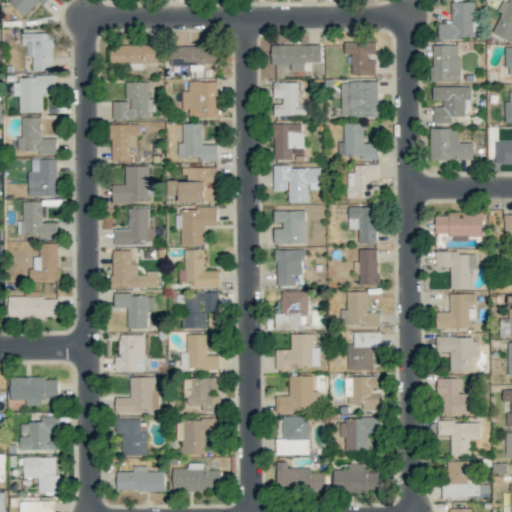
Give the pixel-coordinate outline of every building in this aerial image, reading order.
[(9,0),(8,1),(24,16),(38,1),(42,5),(47,0),(9,0)] [(503,0),(501,0),(497,11),(501,12),(492,33),(511,41),(511,0),(509,0),(509,2),(503,0)] [(473,1),(451,2),(451,22),(438,22),(438,38),(474,37),(473,1)] [(33,70),(52,70),(51,32),(22,33),(22,45),(26,45),(26,56),(32,56),(33,70)] [(376,59),(367,59),(367,53),(376,53),(376,42),(344,42),(344,53),(352,53),(351,74),(375,75),(376,59)] [(159,45),(110,44),(110,62),(158,62),(159,45)] [(272,44),(272,64),(291,64),(291,70),(310,70),(310,62),(321,61),(321,44),(272,44)] [(459,44),(432,45),(432,81),(460,80),(459,44)] [(170,64),(215,65),(215,46),(171,45),(170,64)] [(19,112),(43,112),(42,94),(55,94),(55,76),(14,77),(14,95),(19,95),(19,112)] [(182,108),(189,108),(189,117),(217,118),(218,81),(188,80),(188,91),(182,90),(182,108)] [(341,81),(342,116),(379,115),(378,81),(341,81)] [(149,82),(125,82),(126,101),(113,101),(113,119),(153,119),(152,98),(149,98),(149,82)] [(306,115),(305,103),(298,103),(298,82),(273,82),(274,97),(282,97),(282,104),(274,104),(274,115),(306,115)] [(433,86),(433,100),(442,100),(443,106),(433,106),(433,123),(452,123),(452,116),(465,116),(465,108),(471,108),(471,86),(433,86)] [(22,117),(21,137),(18,137),(17,152),(56,152),(56,138),(42,138),(42,117),(22,117)] [(378,143),(364,143),(364,122),(343,122),(344,141),(338,141),(338,156),(362,155),(362,159),(378,159),(378,143)] [(183,123),(182,143),(178,143),(178,157),(217,158),(217,144),(202,144),(202,123),(183,123)] [(274,159),(293,159),(293,154),(304,154),(303,123),(273,123),(274,159)] [(111,161),(130,160),(130,147),(136,147),(136,136),(140,136),(140,124),(111,124),(111,161)] [(473,159),(473,142),(459,142),(458,128),(430,128),(431,159),(473,159)] [(511,140),(495,140),(495,160),(511,160),(511,140)] [(29,196),(59,196),(57,158),(31,159),(31,170),(28,170),(29,196)] [(348,172),(347,197),(378,198),(379,186),(370,185),(370,179),(379,179),(379,164),(354,164),(354,172),(348,172)] [(112,201),(155,200),(154,182),(149,182),(149,165),(125,166),(125,184),(112,184),(112,201)] [(288,202),(309,202),(308,189),(320,189),(320,166),(273,167),(273,190),(288,189),(288,202)] [(217,167),(184,167),(184,180),(168,180),(167,195),(179,195),(179,202),(213,202),(213,181),(217,181),(217,167)] [(42,201),(22,201),(23,221),(18,221),(18,236),(57,236),(57,222),(42,222),(42,201)] [(358,242),(376,243),(377,207),(348,206),(348,228),(358,229),(358,242)] [(148,207),(129,207),(129,229),(114,229),(114,244),(154,244),(154,227),(149,227),(148,207)] [(180,244),(205,244),(204,225),(217,225),(217,207),(177,208),(177,228),(180,227),(180,244)] [(274,243),(306,243),(305,210),(274,210),(274,222),(282,222),(282,228),(274,228),(274,243)] [(435,213),(435,233),(451,233),(451,238),(484,238),(483,212),(435,213)] [(59,279),(58,243),(39,243),(39,257),(34,257),(34,268),(29,268),(29,280),(59,279)] [(184,249),(184,267),(179,267),(179,285),(218,285),(218,270),(204,270),(203,248),(184,249)] [(377,248),(358,248),(359,284),(378,284),(377,248)] [(158,272),(138,272),(138,263),(131,263),(132,250),(112,249),(111,286),(158,287),(158,272)] [(295,284),(294,273),(303,273),(303,249),(276,249),(276,285),(295,284)] [(476,252),(435,252),(435,267),(450,266),(450,288),(470,287),(470,269),(476,268),(476,252)] [(306,291),(281,290),(281,313),(275,313),(275,327),(306,327),(306,291)] [(8,296),(9,319),(58,318),(58,298),(42,299),(42,291),(24,291),(24,296),(8,296)] [(206,327),(205,311),(219,311),(218,291),(176,293),(177,305),(182,305),(183,328),(206,327)] [(380,324),(380,311),(367,312),(367,291),(346,291),(347,309),(341,309),(341,325),(380,324)] [(436,328),(468,328),(469,304),(475,304),(475,293),(450,293),(449,312),(437,312),(436,328)] [(114,307),(128,307),(127,328),(147,328),(148,309),(153,309),(154,294),(114,294),(114,307)] [(499,318),(500,336),(511,336),(511,295),(508,295),(508,318),(499,318)] [(348,370),(373,369),(373,347),(381,347),(380,332),(354,332),(354,344),(347,344),(348,370)] [(206,333),(186,334),(187,351),(180,352),(181,369),(219,368),(219,355),(206,355),(206,333)] [(276,349),(276,368),(320,367),(320,347),(314,347),(314,333),(290,333),(290,349),(276,349)] [(144,334),(119,334),(120,356),(115,356),(115,371),(145,370),(144,334)] [(450,352),(449,371),(473,372),(473,356),(477,356),(478,337),(436,336),(436,351),(450,352)] [(313,375),(289,375),(289,395),(276,396),(276,411),(317,411),(317,390),(313,390),(313,375)] [(25,405),(42,404),(42,398),(58,398),(58,376),(10,377),(11,400),(25,399),(25,405)] [(115,412),(159,411),(159,390),(154,390),(153,376),(130,377),(130,397),(115,397),(115,412)] [(363,409),(381,410),(381,391),(378,391),(378,376),(346,376),(345,403),(363,403),(363,409)] [(217,377),(184,378),(185,405),(202,405),(202,411),(216,411),(216,389),(217,389),(217,377)] [(476,413),(476,393),(458,393),(458,377),(438,378),(439,414),(476,413)] [(511,425),(511,389),(502,389),(502,401),(510,401),(510,412),(506,412),(506,426),(511,425)] [(41,422),(21,422),(21,434),(19,434),(20,450),(59,449),(58,415),(41,416),(41,422)] [(276,454),(309,454),(309,416),(282,416),(283,438),(276,439),(276,454)] [(369,450),(368,433),(381,432),(381,417),(340,418),(340,437),(345,437),(345,450),(369,450)] [(148,455),(147,425),(140,425),(140,418),(115,419),(116,433),(121,433),(122,456),(148,455)] [(205,453),(205,433),(220,432),(220,419),(177,419),(177,440),(181,440),(181,453),(205,453)] [(451,455),(470,455),(470,439),(480,439),(479,420),(437,421),(437,435),(450,434),(451,455)] [(54,456),(23,456),(23,477),(38,477),(38,493),(62,493),(62,474),(55,474),(54,456)] [(445,460),(444,499),(468,499),(468,496),(479,496),(479,483),(471,483),(471,460),(445,460)] [(325,472),(311,472),(311,467),(287,467),(287,461),(276,461),(277,490),(326,489),(325,472)] [(173,490),(221,489),(221,469),(203,470),(203,462),(187,463),(188,468),(172,468),(173,490)] [(381,491),(380,471),(367,472),(367,463),(348,463),(348,469),(333,469),(333,492),(381,491)] [(116,490),(165,490),(165,471),(147,471),(147,466),(132,465),(132,472),(117,471),(116,490)] [(53,511),(53,501),(20,501),(19,511),(53,511)]
